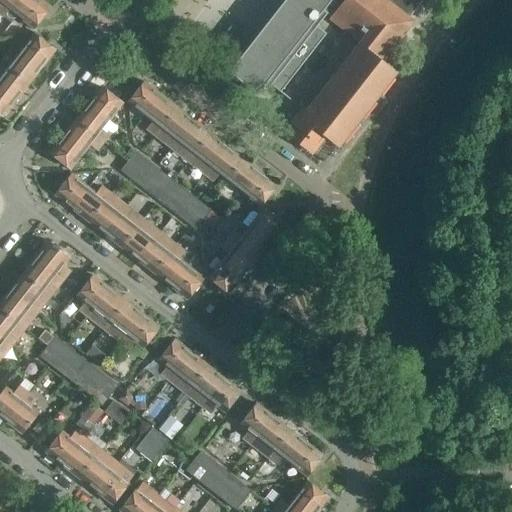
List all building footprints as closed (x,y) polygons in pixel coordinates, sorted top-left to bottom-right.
[(17,15),(28,0),(2,0),(0,3),(0,13),(4,17),(9,9),(17,15)] [(34,29),(48,11),(50,8),(39,0),(28,0),(17,15),(34,29)] [(338,145),(394,73),(394,72),(384,64),(393,52),(389,49),(411,21),(410,20),(383,0),(295,0),(239,72),(265,93),(271,85),(281,92),(327,33),(317,26),(327,14),(332,17),(332,18),(355,36),(353,39),(361,44),(308,111),(305,108),(286,132),(307,149),(308,148),(307,147),(313,138),(316,140),(322,132),(338,145)] [(29,83),(55,50),(35,34),(8,67),(29,83)] [(0,114),(3,116),(26,87),(29,83),(8,67),(0,77),(0,114)] [(145,116),(161,95),(144,82),(128,102),(145,116)] [(109,120),(123,103),(102,87),(89,104),(109,120)] [(156,136),(177,108),(161,95),(145,116),(152,121),(147,129),(156,136)] [(104,127),(109,120),(89,104),(76,120),(104,142),(111,132),(104,127)] [(172,149),(194,121),(177,108),(156,136),(172,149)] [(104,142),(76,120),(63,136),(84,152),(90,144),(98,150),(104,142)] [(189,162),(210,134),(194,121),(172,149),(189,162)] [(205,174),(227,147),(210,134),(189,162),(205,174)] [(71,169),(84,152),(63,136),(50,153),(71,169)] [(227,180),(243,159),(227,147),(205,174),(214,181),(220,174),(227,180)] [(135,166),(142,157),(136,152),(129,161),(135,166)] [(141,171),(149,162),(142,157),(135,166),(141,171)] [(244,193),(260,172),(243,159),(227,180),(244,193)] [(127,176),(135,166),(129,161),(121,171),(127,176)] [(147,176),(155,166),(149,162),(141,171),(147,176)] [(133,181),(141,171),(135,166),(127,176),(133,181)] [(154,181),(161,171),(155,166),(147,176),(154,181)] [(140,186),(147,176),(141,171),(133,181),(140,186)] [(160,186),(168,176),(161,171),(154,181),(160,186)] [(261,206),(277,186),(260,172),(244,193),(261,206)] [(72,208),(88,188),(71,175),(55,195),(72,208)] [(146,191),(154,181),(147,176),(140,186),(146,191)] [(166,191),(174,181),(168,176),(160,186),(166,191)] [(152,196),(160,186),(154,181),(146,191),(152,196)] [(173,196),(180,186),(174,181),(166,191),(173,196)] [(159,201),(166,191),(160,186),(152,196),(159,201)] [(179,201),(187,191),(180,186),(173,196),(179,201)] [(88,221),(110,194),(102,187),(96,194),(88,188),(72,208),(88,221)] [(165,206),(173,196),(166,191),(159,201),(165,206)] [(185,206),(193,196),(187,191),(179,201),(185,206)] [(105,234),(127,206),(110,194),(88,221),(105,234)] [(171,211),(179,201),(173,196),(165,206),(171,211)] [(192,211),(199,201),(193,196),(185,206),(192,211)] [(178,216),(185,206),(179,201),(171,211),(178,216)] [(198,216),(205,206),(199,201),(192,211),(198,216)] [(121,247),(143,219),(127,206),(105,234),(121,247)] [(184,221),(192,211),(185,206),(178,216),(184,221)] [(204,221),(212,211),(205,206),(198,216),(204,221)] [(190,225),(198,216),(192,211),(184,221),(190,225)] [(268,244),(282,228),(261,212),(248,228),(268,244)] [(196,230),(204,221),(198,216),(190,225),(196,230)] [(138,260),(159,232),(143,219),(121,247),(138,260)] [(256,261),(268,244),(248,228),(242,236),(235,230),(228,239),(256,261)] [(154,273),(176,245),(159,232),(138,260),(154,273)] [(256,261),(228,239),(221,248),(228,253),(223,261),(243,277),(256,261)] [(63,265),(69,257),(49,241),(36,258),(63,280),(71,271),(63,265)] [(171,286),(187,265),(179,259),(185,252),(176,245),(154,273),(171,286)] [(63,280),(36,258),(23,274),(51,296),(63,280)] [(230,294),(243,277),(223,261),(209,278),(230,294)] [(187,299),(204,278),(187,265),(171,286),(187,299)] [(51,296),(23,274),(10,291),(38,313),(51,296)] [(88,316),(110,289),(93,276),(77,296),(85,302),(79,309),(88,316)] [(104,329),(126,301),(110,289),(88,316),(104,329)] [(38,313),(10,291),(0,303),(0,309),(25,329),(38,313)] [(121,342),(142,314),(126,301),(104,329),(121,342)] [(25,329),(0,309),(0,335),(12,345),(25,329)] [(143,348),(157,330),(159,327),(142,314),(121,342),(130,349),(135,342),(143,348)] [(0,360),(12,345),(0,335),(0,360)] [(54,352),(62,342),(55,337),(48,347),(54,352)] [(170,381),(192,353),(175,340),(159,360),(167,366),(161,374),(170,381)] [(60,357),(68,347),(62,342),(54,352),(60,357)] [(86,353),(103,365),(110,354),(93,343),(86,353)] [(47,361),(54,352),(48,347),(40,356),(47,361)] [(66,361),(74,352),(68,347),(60,357),(66,361)] [(53,366),(60,357),(54,352),(47,361),(53,366)] [(73,366),(80,357),(74,352),(66,361),(73,366)] [(186,393),(208,366),(192,353),(170,381),(186,393)] [(59,371),(66,361),(60,357),(53,366),(59,371)] [(79,371),(86,362),(80,357),(73,366),(79,371)] [(65,376),(73,366),(66,361),(59,371),(65,376)] [(85,376),(92,366),(86,362),(79,371),(85,376)] [(71,381),(79,371),(73,366),(65,376),(71,381)] [(91,381),(99,371),(92,366),(85,376),(91,381)] [(202,406),(224,378),(208,366),(186,393),(202,406)] [(77,385),(85,376),(79,371),(71,381),(77,385)] [(97,386),(105,376),(99,371),(91,381),(97,386)] [(84,390),(91,381),(85,376),(77,385),(84,390)] [(103,390),(111,381),(105,376),(97,386),(103,390)] [(225,412),(241,392),(224,378),(202,406),(211,413),(217,406),(225,412)] [(90,395),(97,386),(91,381),(84,390),(90,395)] [(110,395),(117,386),(111,381),(103,390),(110,395)] [(0,416),(6,421),(28,393),(19,386),(13,394),(5,387),(0,394),(0,416)] [(96,400),(103,390),(97,386),(90,395),(96,400)] [(102,405),(110,395),(103,390),(96,400),(102,405)] [(23,434),(39,413),(31,407),(36,400),(28,393),(6,421),(23,434)] [(112,400),(106,411),(123,420),(129,409),(112,400)] [(95,423),(105,411),(92,401),(82,413),(95,423)] [(252,445),(273,417),(257,404),(240,424),(248,430),(243,438),(252,445)] [(161,427),(172,436),(183,424),(172,414),(161,427)] [(268,457),(290,430),(273,417),(252,445),(268,457)] [(136,448),(154,460),(169,437),(151,425),(136,448)] [(290,463),(306,442),(290,430),(268,457),(277,464),(282,457),(290,463)] [(63,465),(85,437),(76,431),(70,438),(62,432),(46,452),(63,465)] [(79,478),(101,450),(85,437),(63,465),(79,478)] [(307,476),(323,456),(306,442),(290,463),(307,476)] [(96,491),(117,463),(101,450),(79,478),(96,491)] [(200,466),(207,456),(201,451),(193,461),(200,466)] [(206,471),(214,461),(207,456),(200,466),(206,471)] [(192,476),(200,466),(193,461),(186,471),(192,476)] [(212,476),(220,466),(214,461),(206,471),(212,476)] [(128,484),(128,483),(134,476),(117,463),(96,491),(112,504),(128,484)] [(199,480),(206,471),(200,466),(192,476),(199,480)] [(218,481),(226,471),(220,466),(212,476),(218,481)] [(205,485),(212,476),(206,471),(199,480),(205,485)] [(224,485),(232,476),(226,471),(218,481),(224,485)] [(211,490),(218,481),(212,476),(205,485),(211,490)] [(231,490),(238,481),(232,476),(224,485),(231,490)] [(217,495),(224,485),(218,481),(211,490),(217,495)] [(237,495),(244,485),(238,481),(231,490),(237,495)] [(311,511),(316,511),(328,498),(307,482),(294,498),(311,511)] [(122,511),(146,511),(159,496),(143,483),(137,490),(136,490),(120,510),(122,511)] [(223,500),(231,490),(224,485),(217,495),(223,500)] [(243,500),(251,490),(244,485),(237,495),(243,500)] [(229,504),(237,495),(231,490),(223,500),(229,504)] [(236,510),(243,500),(237,495),(229,504),(236,510)] [(172,511),(175,509),(159,496),(146,511),(172,511)] [(277,511),(311,511),(294,498),(288,506),(281,500),(274,509),(277,511)]
